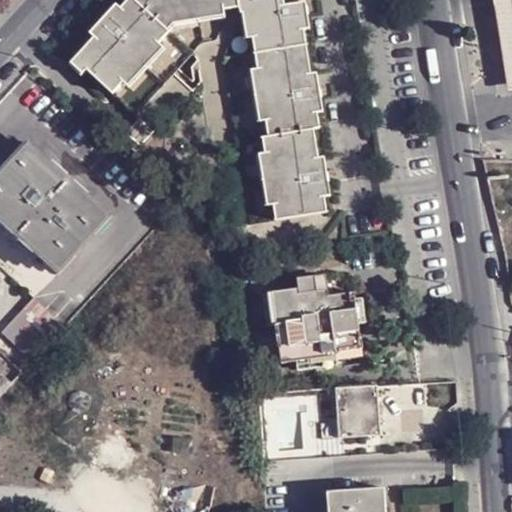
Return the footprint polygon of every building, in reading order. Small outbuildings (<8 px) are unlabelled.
[(98,41),(79,62),(91,74),(117,97),(128,85),(164,46),(172,38),(167,33),(176,24),(228,15),(244,13),(245,19),(252,18),(256,43),(260,73),(269,128),(271,140),(265,142),(268,157),(276,210),(279,225),(330,217),(328,200),(322,162),(317,132),(323,132),(320,117),(314,77),(307,33),(303,7),(301,0),(124,0),(119,5),(125,12),(121,15),(98,41)] [(511,0),(494,0),(511,95),(511,94),(511,0)] [(309,6),(303,7),(307,33),(313,32),(309,6)] [(92,35),(98,41),(121,15),(115,10),(92,35)] [(229,23),(228,15),(176,24),(167,33),(172,38),(178,31),(229,23)] [(247,44),(256,43),(252,18),(245,19),(243,20),(247,44)] [(164,46),(128,85),(133,90),(170,52),(164,46)] [(91,74),(79,62),(71,69),(84,80),(91,74)] [(261,129),(269,128),(260,73),(252,74),(261,129)] [(320,76),(314,77),(320,117),(326,115),(320,76)] [(155,136),(141,122),(127,136),(141,150),(155,136)] [(59,274),(110,218),(29,144),(0,176),(0,219),(20,238),(59,274)] [(269,211),(276,210),(268,157),(260,159),(269,211)] [(327,160),(322,162),(328,200),(334,199),(327,160)] [(511,164),(486,164),(491,184),(511,185),(511,164)] [(511,185),(491,184),(508,261),(511,260),(511,185)] [(319,292),(331,290),(328,275),(317,277),(319,292)] [(360,325),(358,300),(357,294),(332,297),(331,290),(319,292),(317,277),(300,279),(301,290),(274,293),(278,327),(282,364),(298,363),(340,357),(339,352),(364,350),(360,325)] [(269,327),(278,327),(274,293),(265,293),(269,327)] [(65,328),(34,299),(2,333),(29,358),(20,370),(23,373),(65,328)] [(367,299),(358,300),(360,325),(370,324),(367,299)] [(364,358),(364,350),(339,352),(340,357),(298,363),(299,371),(340,366),(340,361),(364,358)] [(0,372),(0,396),(12,383),(0,372)] [(378,385),(336,388),(339,422),(330,423),(331,439),(382,435),(378,385)] [(328,493),(329,511),(386,511),(385,490),(328,493)]
